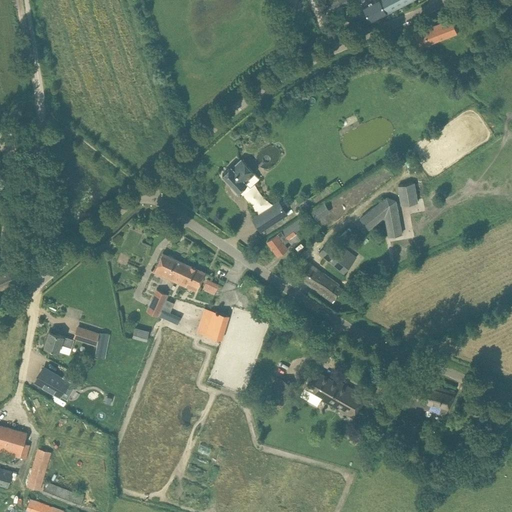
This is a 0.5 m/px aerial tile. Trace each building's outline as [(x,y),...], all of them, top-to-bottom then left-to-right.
[(336,12),(349,5),(346,0),(340,0),(332,4),(336,12)] [(371,0),(362,5),(371,21),(410,0),(371,0)] [(456,33),(455,28),(451,19),(414,33),(419,48),(456,33)] [(222,175),(233,186),(232,188),(236,191),(237,191),(238,191),(246,183),(248,185),(251,185),(257,179),(257,177),(254,173),(241,159),(232,167),(231,166),(222,175)] [(414,183),(397,185),(401,205),(417,202),(414,183)] [(386,196),(359,218),(363,224),(384,206),(386,210),(391,209),(395,235),(402,234),(396,200),(386,196)] [(279,202),(260,214),(253,219),(260,230),(286,213),(279,202)] [(319,206),(311,211),(313,215),(315,217),(323,212),(319,206)] [(275,236),(267,242),(278,256),(282,253),(286,250),(288,248),(285,243),(288,241),(288,240),(290,238),(288,234),(293,230),(296,234),(314,220),(312,216),(309,213),(308,211),(275,236)] [(328,241),(325,244),(319,252),(344,272),(353,261),(335,247),(328,241)] [(196,291),(198,286),(201,281),(205,272),(183,262),(162,253),(160,257),(154,272),(163,276),(174,281),(186,286),(196,291)] [(322,267),(309,257),(296,275),(296,276),(322,295),(323,293),(326,296),(325,297),(333,302),(342,289),(338,285),(339,284),(319,270),(322,267)] [(0,290),(4,288),(5,289),(20,282),(13,265),(0,270),(0,290)] [(218,284),(207,279),(202,290),(214,295),(218,284)] [(161,309),(165,300),(168,294),(156,289),(146,312),(158,316),(161,309)] [(104,314),(104,311),(98,310),(94,326),(113,331),(117,317),(104,314)] [(209,310),(202,334),(222,340),(229,316),(209,310)] [(146,340),(149,330),(134,326),(131,336),(146,340)] [(98,334),(77,327),(74,337),(96,344),(98,334)] [(74,339),(59,334),(49,331),(45,346),(49,348),(54,349),(69,354),(74,339)] [(105,358),(110,334),(99,332),(95,356),(105,358)] [(44,368),(36,381),(60,395),(68,382),(62,378),(44,368)] [(62,378),(68,382),(74,386),(79,388),(84,379),(67,369),(62,377),(62,378)] [(314,369),(309,378),(304,387),(305,387),(299,396),(317,406),(321,399),(355,418),(367,397),(360,393),(356,391),(333,378),(332,380),(314,369)] [(423,383),(424,381),(409,376),(399,405),(419,411),(421,407),(447,416),(452,402),(455,392),(430,383),(429,385),(423,383)] [(270,398),(282,405),(294,385),(281,378),(270,398)] [(379,429),(387,432),(390,424),(383,421),(379,429)] [(0,451),(26,459),(27,454),(30,445),(24,443),(27,432),(0,424),(0,451)] [(350,442),(359,447),(367,432),(358,427),(350,442)] [(38,448),(27,486),(39,490),(42,481),(50,458),(51,452),(39,448),(38,448)] [(0,467),(0,485),(7,488),(12,471),(0,467)] [(79,507),(84,496),(47,480),(42,490),(79,507)] [(30,498),(25,511),(28,511),(66,511),(30,498)]
